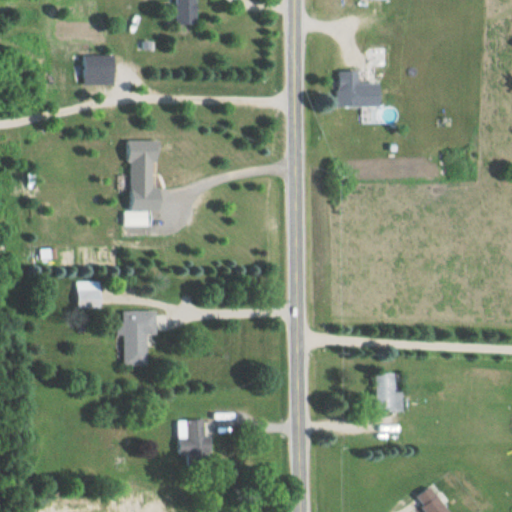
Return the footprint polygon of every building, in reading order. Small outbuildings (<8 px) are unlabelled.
[(188,25),(187,0),(167,0),(168,25),(188,25)] [(105,55),(75,55),(75,84),(105,84),(105,55)] [(351,71),(330,71),(330,106),(370,106),(370,83),(350,83),(351,71)] [(148,140),(120,139),(118,210),(146,210),(148,140)] [(141,224),(141,213),(119,213),(119,224),(141,224)] [(124,248),(83,248),(83,256),(53,257),(53,269),(124,268),(124,248)] [(92,307),(92,290),(70,290),(70,307),(92,307)] [(114,366),(141,366),(141,335),(150,335),(149,311),(114,311),(114,366)] [(369,374),(369,413),(396,413),(396,392),(390,392),(390,374),(369,374)] [(172,421),(172,458),(200,458),(200,421),(172,421)] [(437,511),(427,487),(410,494),(417,511),(437,511)]
